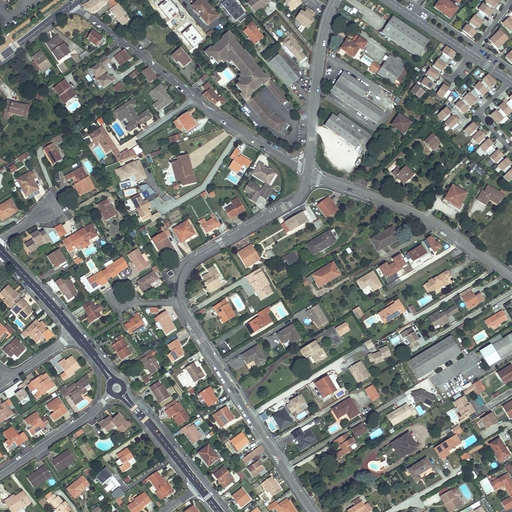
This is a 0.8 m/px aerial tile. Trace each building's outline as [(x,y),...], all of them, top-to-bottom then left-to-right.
[(94,12),(108,2),(106,0),(91,0),(87,3),(88,4),(94,12)] [(117,4),(113,0),(109,0),(110,1),(109,2),(111,5),(110,6),(112,8),(117,4)] [(198,0),(191,6),(208,25),(218,16),(214,11),(211,8),(204,0),(198,0)] [(221,4),(219,6),(221,8),(222,7),(225,11),(224,12),(226,13),(227,12),(230,16),(229,17),(230,19),(232,18),(235,22),(237,20),(240,23),(248,16),(242,10),(240,8),(239,7),(236,4),(232,0),(220,0),(219,1),(221,4)] [(266,4),(270,1),(268,0),(250,0),(247,3),(255,11),(265,2),(266,4)] [(292,0),(290,2),(292,5),(291,6),(294,9),(302,3),(300,1),(299,0),(292,0)] [(439,2),(435,8),(451,19),(455,14),(453,13),(457,7),(461,0),(443,0),(441,3),(439,2)] [(486,0),(486,1),(487,2),(484,5),(491,10),(493,7),(495,8),(499,2),(497,1),(496,0),(486,0)] [(94,12),(88,4),(88,5),(84,8),(85,8),(92,14),(94,12)] [(126,14),(118,4),(117,4),(112,8),(110,10),(122,25),(127,22),(125,19),(123,17),(123,16),(126,14)] [(137,9),(133,4),(129,7),(133,12),(137,9)] [(479,10),(480,11),(477,14),(484,19),(486,16),(488,17),(492,11),(491,10),(484,5),(483,4),(479,10)] [(311,10),(308,7),(304,12),(303,12),(301,10),(295,19),(299,21),(299,20),(303,22),(311,10)] [(312,18),(311,17),(315,12),(311,10),(303,22),(306,24),(305,25),(308,28),(314,19),(312,18)] [(475,17),(474,16),(470,22),(471,23),(477,28),(479,29),(483,23),(481,22),(484,19),(477,14),(475,17)] [(430,41),(393,16),(389,23),(387,22),(386,24),(388,25),(382,34),(393,41),(393,40),(419,58),(430,41)] [(511,22),(508,18),(503,23),(510,31),(511,29),(511,22)] [(263,37),(258,31),(257,32),(255,28),(256,27),(252,23),(247,27),(248,28),(244,31),(249,37),(248,38),(252,42),(253,41),(256,44),(263,37)] [(468,26),(467,25),(463,31),(472,38),(476,32),(475,31),(477,28),(471,23),(468,26)] [(211,39),(216,35),(212,30),(207,34),(211,39)] [(103,39),(93,31),(87,39),(98,48),(89,54),(91,55),(92,56),(102,48),(98,45),(103,39)] [(500,31),(495,36),(503,44),(508,39),(500,31)] [(291,39),(284,45),(300,63),(306,58),(301,52),(303,50),(297,43),(292,38),(293,38),(290,34),(288,36),(291,39)] [(224,39),(224,38),(215,45),(216,46),(213,49),(209,52),(212,56),(218,64),(222,61),(225,58),(227,58),(228,55),(229,55),(231,57),(229,58),(232,62),(241,72),(244,75),(245,74),(247,76),(246,78),(243,77),(243,80),(240,82),(236,85),(244,95),(245,96),(243,98),(246,101),(251,97),(250,96),(248,94),(250,93),(252,91),(253,92),(261,85),(262,84),(261,83),(263,82),(265,83),(267,86),(272,82),(268,77),(266,79),(263,76),(262,74),(263,73),(253,61),(252,62),(248,57),(244,52),(244,51),(235,40),(234,40),(232,38),(229,35),(224,39)] [(70,53),(58,36),(47,44),(59,61),(70,53)] [(291,39),(288,36),(282,42),(284,45),(291,39)] [(495,36),(490,41),(498,49),(503,44),(495,36)] [(145,47),(151,42),(146,37),(141,42),(145,47)] [(352,42),(349,40),(345,45),(344,44),(341,49),(339,53),(344,56),(345,54),(346,53),(354,58),(358,52),(360,48),(363,50),(368,43),(360,37),(355,44),(352,42)] [(421,59),(432,43),(430,41),(419,58),(421,59)] [(150,53),(155,48),(152,45),(146,50),(150,53)] [(192,61),(181,47),(181,48),(180,49),(191,62),(192,61)] [(442,53),(443,54),(441,57),(448,61),(450,58),(451,59),(455,53),(446,47),(442,53)] [(130,59),(124,50),(122,52),(119,48),(106,57),(109,61),(114,57),(120,66),(130,59)] [(191,62),(180,49),(171,56),(177,63),(178,62),(183,68),(191,62)] [(50,66),(40,51),(33,57),(35,61),(41,68),(43,71),(50,66)] [(83,61),(91,55),(89,54),(86,51),(79,56),(83,61)] [(298,79),(278,54),(277,56),(273,52),(265,59),(288,87),(298,79)] [(109,61),(105,55),(98,60),(100,63),(91,69),(96,77),(105,70),(103,67),(106,65),(105,64),(109,61)] [(231,57),(229,55),(228,55),(227,58),(225,58),(222,61),(224,63),(226,61),(228,61),(230,64),(232,62),(229,58),(231,57)] [(382,67),(377,64),(373,69),(372,69),(370,71),(373,73),(374,71),(394,84),(397,79),(401,82),(406,75),(402,73),(406,66),(390,56),(389,58),(388,58),(385,61),(386,61),(383,67),(382,67)] [(439,60),(438,59),(434,65),(440,70),(442,71),(447,65),(445,65),(448,61),(441,57),(439,60)] [(431,69),(430,68),(426,74),(428,75),(435,80),(439,74),(438,73),(440,70),(434,65),(433,65),(431,69)] [(156,79),(149,67),(142,71),(150,83),(156,79)] [(98,80),(108,74),(105,70),(96,77),(94,78),(97,82),(98,81),(98,80)] [(137,76),(135,74),(138,73),(136,71),(134,72),(134,71),(128,75),(131,80),(137,76)] [(221,79),(216,72),(211,76),(216,83),(221,79)] [(244,75),(241,72),(238,74),(241,76),(240,78),(238,80),(240,82),(243,80),(243,77),(246,78),(247,76),(245,74),(244,75)] [(369,89),(344,72),(338,81),(363,98),(369,89)] [(103,88),(113,81),(110,77),(108,74),(98,80),(103,88)] [(426,79),(425,78),(421,84),(430,90),(434,84),(433,83),(435,80),(428,75),(426,79)] [(482,80),(483,81),(480,83),(486,89),(489,87),(490,88),(496,83),(488,75),(482,80)] [(45,84),(50,80),(47,77),(39,82),(43,87),(46,86),(45,84)] [(76,96),(64,80),(54,88),(60,97),(61,96),(67,103),(76,96)] [(267,86),(282,104),(286,100),(272,82),(267,86)] [(474,88),(475,89),(472,91),(478,97),(481,95),(482,96),(487,91),(486,89),(480,83),(474,88)] [(217,99),(218,98),(208,89),(209,88),(204,84),(200,89),(204,93),(207,91),(217,99)] [(448,89),(449,88),(443,84),(437,92),(442,96),(443,97),(444,95),(447,98),(451,91),(448,89)] [(160,85),(153,90),(159,100),(154,104),(158,111),(173,101),(168,93),(166,94),(160,85)] [(417,86),(412,92),(420,99),(426,92),(417,86)] [(204,93),(202,95),(215,105),(218,101),(221,104),(225,100),(220,96),(218,98),(217,99),(207,91),(204,93)] [(470,94),(469,93),(463,98),(464,99),(470,105),(471,106),(477,101),(475,100),(478,97),(472,91),(470,94)] [(252,99),(251,97),(246,101),(265,123),(280,132),(285,122),(273,115),(256,95),(252,99)] [(385,113),(363,98),(355,109),(377,124),(385,113)] [(138,117),(132,107),(136,105),(132,99),(114,110),(117,116),(123,112),(126,111),(132,121),(130,122),(126,125),(129,130),(141,123),(142,124),(152,118),(147,111),(140,115),(141,116),(138,117)] [(461,102),(460,101),(455,106),(463,114),(468,109),(467,107),(470,105),(464,99),(461,102)] [(29,106),(22,104),(21,106),(11,104),(12,102),(7,101),(5,110),(10,111),(9,113),(10,113),(27,117),(29,106)] [(505,104),(504,103),(498,108),(500,110),(505,115),(506,116),(511,111),(511,110),(511,109),(511,106),(508,102),(505,104)] [(451,113),(445,108),(437,116),(442,121),(443,120),(446,123),(452,117),(449,115),(451,113)] [(497,112),(496,111),(490,116),(498,124),(504,119),(503,118),(505,115),(500,110),(497,112)] [(132,121),(126,111),(123,112),(130,122),(132,121)] [(196,125),(187,112),(178,119),(183,127),(187,132),(196,125)] [(371,136),(340,114),(337,118),(363,136),(361,140),(366,144),(371,136)] [(363,136),(337,118),(333,115),(325,126),(355,148),(361,140),(363,136)] [(409,127),(411,123),(399,115),(392,125),(396,128),(397,126),(405,132),(409,127)] [(450,129),(451,129),(453,131),(459,126),(457,123),(458,121),(453,116),(452,117),(446,123),(445,124),(450,129)] [(179,130),(183,127),(178,119),(173,121),(179,130)] [(476,130),(477,128),(472,123),(464,131),(469,136),(470,135),(473,138),(478,133),(476,130)] [(109,135),(103,126),(90,134),(90,135),(102,128),(107,136),(109,135)] [(407,136),(408,131),(409,127),(405,132),(397,126),(396,128),(402,136),(403,136),(405,136),(407,136)] [(116,146),(109,135),(107,136),(102,128),(90,135),(94,140),(98,138),(106,151),(110,149),(109,147),(111,146),(112,149),(116,146)] [(484,138),(485,137),(480,131),(478,133),(473,138),(472,139),(477,144),(478,144),(480,146),(486,141),(484,138)] [(441,143),(432,134),(424,142),(433,150),(441,143)] [(60,136),(51,142),(52,145),(53,146),(62,140),(60,136)] [(491,146),(493,145),(488,139),(486,141),(480,146),(479,147),(485,153),(486,152),(488,154),(494,149),(491,146)] [(51,145),(49,142),(43,146),(45,149),(44,149),(52,164),(61,159),(53,146),(52,145),(51,145)] [(120,154),(116,146),(112,149),(111,146),(109,147),(110,149),(106,151),(106,152),(111,150),(115,157),(120,154)] [(133,157),(128,149),(120,154),(115,157),(119,162),(132,157),(133,157)] [(247,167),(250,162),(242,157),(241,159),(237,156),(240,152),(236,149),(231,157),(234,160),(229,168),(237,173),(243,165),(247,167)] [(498,150),(497,152),(494,149),(488,154),(491,157),(490,158),(495,164),(496,163),(502,157),(503,156),(498,150)] [(178,161),(176,161),(173,162),(174,166),(178,166),(182,180),(183,185),(195,182),(192,170),(189,171),(188,167),(191,167),(188,155),(177,158),(178,161)] [(506,158),(504,160),(502,157),(496,163),(498,165),(498,166),(503,172),(503,171),(509,166),(511,164),(506,158)] [(134,175),(138,182),(146,178),(139,161),(122,168),(121,169),(122,171),(121,174),(119,175),(122,180),(128,178),(128,177),(134,174),(134,175)] [(174,166),(173,162),(171,162),(177,181),(182,180),(178,166),(174,166)] [(269,171),(268,171),(266,170),(267,168),(262,166),(263,164),(259,162),(252,174),(266,183),(269,178),(271,180),(275,174),(269,171)] [(8,167),(11,173),(17,171),(15,164),(8,167)] [(414,175),(406,166),(400,172),(397,168),(392,173),(399,180),(399,179),(400,178),(405,183),(414,175)] [(480,166),(477,171),(484,176),(487,171),(480,166)] [(511,168),(509,166),(503,171),(508,176),(505,179),(509,182),(511,179),(511,168)] [(91,187),(86,179),(86,178),(81,168),(65,177),(67,181),(71,180),(72,182),(76,179),(78,183),(75,184),(78,190),(81,194),(85,191),(91,188),(91,187)] [(39,189),(33,179),(30,173),(29,173),(17,180),(25,195),(33,191),(34,192),(39,189)] [(94,188),(88,177),(86,178),(86,179),(91,187),(91,188),(85,191),(86,193),(94,188)] [(266,199),(271,191),(264,186),(262,189),(249,182),(244,190),(252,195),(249,199),(255,203),(260,195),(266,199)] [(147,184),(140,186),(143,192),(147,189),(151,195),(155,193),(147,184)] [(461,204),(467,194),(453,186),(445,200),(451,203),(450,205),(460,211),(463,205),(461,204)] [(504,195),(499,192),(488,186),(485,192),(483,191),(477,200),(484,203),(487,198),(489,199),(499,204),(504,195)] [(143,201),(138,194),(131,198),(144,221),(150,217),(152,216),(147,208),(151,206),(147,199),(143,201)] [(337,212),(330,202),(332,200),(329,197),(318,205),(328,219),(337,212)] [(245,210),(238,198),(231,201),(233,205),(225,209),(230,217),(237,213),(238,214),(245,210)] [(17,210),(11,199),(0,206),(0,217),(2,221),(8,217),(7,216),(17,210)] [(116,215),(107,199),(96,205),(105,221),(116,215)] [(339,210),(332,200),(330,202),(337,212),(339,211),(339,210)] [(290,231),(311,219),(306,211),(303,213),(302,212),(296,216),(292,218),(285,222),(290,231)] [(153,221),(161,216),(159,212),(152,216),(150,217),(153,221)] [(221,226),(215,215),(211,217),(212,218),(201,225),(206,233),(217,226),(218,228),(221,226)] [(170,226),(166,218),(162,220),(167,228),(170,226)] [(319,220),(317,221),(313,223),(316,229),(320,227),(323,226),(319,220)] [(195,234),(187,221),(173,229),(181,242),(195,234)] [(290,231),(285,222),(285,223),(281,225),(286,234),(290,231)] [(66,233),(61,225),(55,228),(60,237),(66,233)] [(88,240),(98,235),(92,225),(62,241),(67,249),(78,243),(80,246),(82,248),(90,244),(88,240)] [(386,244),(398,236),(392,226),(371,239),(378,251),(387,245),(386,244)] [(323,247),(335,239),(331,230),(307,244),(313,255),(322,250),(320,247),(322,246),(323,247)] [(30,253),(50,241),(44,232),(40,234),(38,231),(31,235),(33,239),(25,245),(30,253)] [(174,250),(164,232),(152,239),(162,257),(174,250)] [(387,245),(399,238),(398,236),(386,244),(387,245)] [(433,254),(442,249),(437,241),(435,243),(431,236),(424,240),(433,254)] [(322,250),(337,241),(336,239),(335,239),(323,247),(322,246),(320,247),(322,250)] [(80,246),(78,243),(67,249),(69,252),(80,246)] [(413,262),(426,254),(422,246),(402,257),(405,261),(411,258),(413,262)] [(259,258),(253,247),(244,252),(243,250),(238,253),(247,267),(251,265),(250,263),(259,258)] [(145,262),(137,248),(128,254),(139,272),(150,264),(148,260),(145,262)] [(65,260),(59,250),(48,257),(53,266),(58,263),(65,260)] [(289,264),(298,259),(294,252),(285,257),(285,258),(286,259),(286,260),(289,264)] [(104,272),(108,278),(111,276),(111,277),(118,272),(128,266),(122,257),(113,263),(106,267),(107,269),(104,272)] [(328,280),(339,273),(333,262),(312,275),(319,287),(329,281),(328,280)] [(386,263),(377,268),(384,279),(393,274),(386,263)] [(222,286),(220,282),(217,277),(219,276),(218,273),(214,267),(208,271),(209,274),(210,275),(208,276),(207,275),(202,278),(205,283),(204,283),(210,293),(222,286)] [(270,284),(263,272),(262,272),(260,268),(245,277),(251,286),(252,285),(260,299),(273,292),(269,285),(270,284)] [(104,285),(108,282),(106,279),(102,272),(101,271),(97,273),(104,285)] [(149,284),(158,279),(153,271),(137,281),(144,292),(151,288),(149,284)] [(382,286),(373,271),(358,281),(363,289),(367,286),(367,284),(369,283),(370,284),(374,291),(382,286)] [(445,286),(449,284),(446,279),(448,277),(448,276),(450,275),(447,271),(433,279),(428,281),(429,282),(425,284),(425,285),(429,292),(430,292),(435,289),(436,290),(444,285),(445,286)] [(104,285),(97,273),(87,280),(93,289),(96,287),(100,285),(101,287),(104,285)] [(330,281),(341,274),(339,273),(328,280),(329,281),(330,281)] [(304,286),(313,281),(310,276),(302,281),(304,286)] [(78,294),(73,286),(69,280),(65,282),(62,278),(55,282),(58,286),(60,290),(62,289),(65,294),(68,300),(78,294)] [(21,300),(18,297),(20,295),(16,291),(14,293),(13,291),(8,286),(0,293),(6,298),(5,299),(10,303),(8,305),(12,308),(13,307),(21,300)] [(475,297),(474,296),(473,296),(470,292),(462,297),(469,309),(479,303),(475,297)] [(475,297),(479,303),(484,300),(480,294),(475,297)] [(33,312),(30,309),(27,306),(28,304),(22,298),(21,300),(13,307),(14,308),(18,314),(19,313),(25,319),(33,312)] [(233,312),(225,299),(222,301),(222,303),(214,308),(216,312),(216,311),(218,310),(223,317),(223,318),(222,319),(224,323),(232,318),(229,314),(233,312)] [(90,301),(82,306),(84,309),(93,303),(91,300),(90,301)] [(384,324),(405,311),(399,300),(394,302),(395,304),(378,314),(384,324)] [(101,316),(93,303),(84,309),(85,309),(89,316),(92,322),(101,316)] [(308,315),(319,308),(318,305),(307,312),(308,315)] [(269,324),(273,322),(268,314),(268,315),(267,314),(271,312),(268,307),(258,313),(260,317),(257,319),(257,320),(254,322),(253,321),(247,324),(249,328),(251,327),(255,333),(263,328),(262,327),(269,323),(269,324)] [(328,322),(319,308),(308,315),(309,315),(311,314),(311,315),(314,320),(314,321),(319,328),(328,322)] [(355,314),(357,319),(363,315),(361,310),(355,314)] [(507,319),(502,310),(488,319),(484,321),(488,328),(491,326),(494,330),(500,326),(498,323),(499,322),(500,323),(507,319)] [(176,329),(170,321),(167,316),(168,315),(166,311),(158,316),(160,320),(158,321),(167,334),(176,329)] [(437,312),(429,317),(435,327),(439,324),(443,322),(444,325),(449,322),(447,318),(444,313),(439,316),(437,312)] [(138,330),(145,325),(139,315),(135,317),(136,319),(133,320),(131,322),(125,325),(130,334),(138,330)] [(31,332),(40,323),(37,320),(28,329),(31,331),(31,332)] [(45,332),(43,330),(46,327),(41,322),(40,323),(31,332),(31,331),(28,329),(28,328),(21,334),(25,339),(29,335),(37,343),(41,339),(40,338),(43,335),(45,338),(51,332),(48,329),(45,332)] [(349,329),(346,323),(337,329),(340,334),(349,329)] [(255,333),(251,327),(249,328),(247,324),(245,325),(251,335),(252,335),(255,333)] [(301,339),(293,325),(277,334),(282,343),(289,339),(292,344),(301,339)] [(411,327),(401,334),(404,338),(406,337),(410,344),(409,345),(411,350),(419,345),(417,341),(419,340),(411,327)] [(500,360),(511,352),(511,333),(502,339),(492,346),(491,345),(480,351),(489,366),(500,360)] [(500,335),(489,341),(491,345),(492,346),(502,339),(500,335)] [(418,379),(461,353),(451,336),(408,362),(418,379)] [(26,349),(20,343),(21,342),(16,338),(9,346),(8,345),(3,350),(10,358),(14,354),(17,358),(26,349)] [(132,354),(127,347),(128,346),(124,338),(114,344),(119,352),(118,353),(122,360),(132,354)] [(370,339),(365,343),(370,350),(375,347),(370,339)] [(184,355),(179,347),(181,346),(177,340),(168,345),(172,352),(170,353),(171,353),(168,355),(168,356),(172,362),(175,360),(184,355)] [(324,354),(316,341),(301,349),(307,358),(311,356),(313,354),(317,361),(318,362),(322,359),(320,356),(324,354)] [(266,361),(257,347),(242,356),(247,364),(253,360),(257,366),(266,361)] [(154,351),(153,349),(152,349),(149,351),(151,354),(153,357),(157,355),(157,354),(156,354),(154,351)] [(138,362),(147,357),(151,354),(149,351),(139,356),(136,358),(137,359),(138,362)] [(359,352),(352,356),(356,361),(362,357),(359,352)] [(372,356),(368,358),(374,369),(378,366),(372,356)] [(73,372),(80,367),(72,357),(66,361),(63,363),(63,362),(62,361),(58,363),(65,373),(60,376),(63,381),(74,373),(73,372)] [(161,369),(153,357),(149,360),(147,357),(138,362),(141,365),(144,363),(147,367),(148,367),(148,369),(151,374),(152,375),(161,369)] [(374,369),(368,358),(360,363),(366,373),(374,369)] [(205,376),(201,369),(199,371),(199,370),(198,369),(194,363),(186,368),(182,370),(187,378),(191,376),(195,383),(203,378),(203,377),(205,376)] [(511,367),(511,365),(497,373),(503,382),(511,377),(511,367)] [(55,386),(52,382),(51,383),(48,379),(49,378),(46,373),(42,376),(43,377),(40,379),(39,377),(31,382),(41,396),(42,395),(41,394),(45,391),(46,392),(55,386)] [(325,398),(336,391),(331,382),(335,380),(333,375),(331,375),(328,377),(328,376),(318,382),(321,387),(320,387),(319,388),(325,398)] [(151,382),(149,379),(147,376),(142,380),(146,385),(151,382)] [(88,392),(85,387),(89,385),(86,380),(81,383),(80,381),(67,390),(64,386),(59,390),(64,397),(69,394),(71,396),(70,397),(75,405),(83,400),(79,394),(81,393),(83,395),(88,392)] [(41,396),(31,382),(30,382),(31,383),(28,385),(32,391),(35,389),(40,396),(41,396)] [(171,397),(163,385),(162,386),(159,382),(150,387),(155,395),(157,394),(162,403),(171,397)] [(26,386),(24,383),(18,387),(20,390),(15,394),(21,402),(28,397),(23,389),(26,386)] [(480,394),(474,384),(467,388),(468,389),(463,392),(465,395),(473,390),(476,396),(480,394)] [(379,397),(372,385),(365,389),(373,402),(379,397)] [(217,401),(213,394),(209,387),(200,393),(209,407),(217,401)] [(421,390),(411,393),(414,403),(420,401),(423,402),(423,403),(424,401),(427,403),(428,401),(432,403),(435,396),(431,395),(426,393),(425,392),(425,393),(423,393),(424,392),(423,391),(421,390)] [(294,401),(287,405),(291,413),(296,411),(297,414),(303,410),(300,406),(306,403),(301,395),(293,400),(294,401)] [(471,409),(468,403),(464,396),(454,402),(459,411),(464,418),(464,419),(475,412),(473,408),(471,409)] [(480,396),(474,400),(479,407),(485,403),(480,396)] [(21,402),(23,405),(30,399),(28,397),(21,402)] [(67,412),(58,398),(46,405),(50,411),(52,410),(54,413),(51,415),(54,420),(61,416),(60,414),(63,412),(64,414),(67,412)] [(359,413),(351,399),(333,409),(338,418),(347,413),(350,418),(359,413)] [(181,413),(176,405),(177,404),(177,403),(175,400),(165,406),(167,410),(171,416),(172,417),(176,414),(177,416),(176,416),(181,424),(190,419),(185,411),(184,411),(181,413)] [(511,400),(503,406),(505,408),(511,403),(511,400)] [(10,411),(7,407),(8,406),(5,402),(1,404),(2,406),(0,407),(0,420),(5,418),(6,420),(14,414),(11,411),(10,411)] [(185,411),(179,402),(177,403),(177,404),(176,405),(181,413),(184,411),(185,411)] [(408,408),(406,405),(399,409),(400,410),(397,412),(397,410),(387,416),(390,421),(394,419),(397,423),(411,414),(412,416),(416,413),(412,406),(408,408)] [(234,419),(226,407),(216,413),(224,426),(234,419)] [(280,431),(293,423),(284,408),(271,416),(280,431)] [(464,418),(459,411),(456,413),(460,421),(464,419),(464,418)] [(494,425),(498,423),(492,412),(480,419),(486,428),(493,424),(494,425)] [(49,423),(46,417),(41,420),(37,413),(25,420),(28,426),(30,424),(33,427),(30,429),(29,430),(32,435),(45,426),(49,423)] [(128,423),(123,418),(124,417),(120,413),(113,420),(110,417),(104,421),(104,420),(98,423),(103,430),(103,429),(104,429),(106,432),(113,428),(114,427),(115,426),(122,433),(128,428),(126,425),(128,423)] [(224,426),(216,413),(213,415),(221,428),(224,426)] [(259,416),(263,422),(268,419),(264,413),(259,416)] [(196,429),(191,423),(180,430),(182,433),(184,432),(194,444),(202,438),(201,435),(203,433),(198,427),(196,429)] [(366,431),(362,424),(351,430),(355,437),(366,431)] [(307,425),(300,429),(303,434),(310,430),(307,425)] [(122,433),(115,426),(114,427),(113,428),(120,435),(122,433)] [(24,433),(19,437),(13,427),(3,433),(8,440),(5,442),(8,447),(10,445),(10,446),(12,449),(18,445),(16,443),(19,441),(21,443),(28,438),(24,433)] [(379,428),(369,434),(373,439),(382,433),(379,428)] [(81,429),(73,435),(76,439),(84,433),(81,429)] [(300,429),(291,434),(294,439),(296,438),(298,437),(301,444),(300,445),(302,449),(311,445),(309,441),(315,438),(310,430),(303,434),(300,429)] [(418,447),(414,441),(414,440),(412,437),(409,432),(391,443),(401,459),(409,454),(409,453),(418,447)] [(234,453),(249,442),(242,433),(227,444),(234,453)] [(350,445),(354,443),(351,439),(346,441),(345,439),(347,438),(347,437),(345,434),(334,441),(336,444),(338,443),(339,442),(342,448),(343,449),(342,450),(338,452),(338,453),(340,457),(341,458),(351,451),(349,446),(350,445)] [(457,435),(436,448),(442,458),(450,453),(448,451),(462,442),(457,435)] [(511,454),(507,445),(504,447),(499,439),(490,445),(500,461),(511,454)] [(264,450),(261,445),(255,450),(258,454),(264,450)] [(218,459),(215,454),(208,446),(198,453),(208,467),(218,459)] [(133,457),(127,448),(118,454),(121,458),(119,460),(115,462),(122,473),(131,467),(127,461),(133,457)] [(72,461),(75,459),(69,450),(65,452),(65,454),(63,454),(62,455),(61,457),(59,457),(55,459),(58,463),(54,466),(58,472),(62,470),(61,468),(66,465),(66,464),(66,463),(69,461),(70,461),(72,461)] [(264,468),(261,463),(258,461),(259,460),(260,460),(261,459),(258,454),(255,450),(242,459),(245,463),(251,458),(254,463),(247,468),(253,476),(264,468)] [(463,461),(470,457),(469,456),(466,452),(460,456),(463,461)] [(106,462),(111,459),(108,454),(103,458),(106,462)] [(418,475),(432,467),(426,458),(408,469),(416,482),(421,479),(418,475)] [(62,470),(76,460),(76,459),(75,459),(72,461),(70,461),(69,461),(66,463),(66,464),(66,465),(61,468),(62,470)] [(234,480),(224,467),(214,475),(224,488),(234,480)] [(44,480),(48,478),(49,479),(52,476),(48,470),(44,472),(42,468),(38,471),(37,473),(35,473),(34,473),(34,475),(31,475),(28,478),(34,487),(38,484),(38,482),(42,480),(44,480)] [(111,478),(113,476),(106,468),(104,470),(99,475),(96,477),(103,484),(105,482),(110,477),(111,478)] [(422,479),(434,472),(432,469),(420,476),(422,479)] [(163,483),(165,482),(162,478),(160,474),(151,481),(158,491),(156,493),(161,500),(165,497),(163,495),(172,489),(168,483),(164,485),(163,483)] [(511,483),(510,480),(509,481),(508,479),(509,478),(507,474),(492,483),(490,480),(488,481),(490,484),(494,491),(504,484),(511,496),(501,502),(505,509),(508,507),(507,505),(509,504),(511,508),(511,507),(511,483)] [(392,485),(400,480),(397,475),(389,480),(392,485)] [(80,489),(82,488),(83,489),(89,484),(83,476),(67,489),(75,498),(82,492),(81,491),(80,489)] [(118,476),(105,486),(110,493),(123,484),(118,476)] [(282,490),(279,485),(278,486),(277,486),(275,484),(275,483),(276,483),(277,483),(274,479),(273,480),(272,477),(261,484),(268,493),(270,492),(272,496),(282,490)] [(35,488),(49,479),(48,478),(44,480),(42,480),(38,482),(38,484),(34,487),(35,488)] [(120,486),(113,493),(117,499),(119,497),(125,493),(120,486)] [(251,500),(242,488),(232,496),(235,500),(233,501),(236,505),(237,503),(241,508),(251,500)] [(452,511),(462,507),(457,497),(455,498),(451,491),(440,497),(445,505),(447,503),(452,511),(451,511),(452,511)] [(31,503),(24,492),(15,498),(9,501),(13,507),(10,508),(12,511),(14,511),(25,504),(27,506),(31,503)] [(143,506),(151,501),(145,492),(135,500),(135,501),(128,506),(131,511),(138,511),(142,510),(142,509),(141,508),(143,506)] [(67,507),(63,503),(58,496),(56,497),(54,494),(47,500),(49,503),(51,502),(56,509),(55,509),(57,511),(69,511),(71,510),(68,507),(67,507)] [(13,507),(9,501),(15,498),(13,495),(5,500),(5,501),(10,508),(13,507)] [(368,511),(364,505),(360,498),(352,502),(354,506),(347,511),(368,511)] [(295,511),(288,499),(278,505),(276,501),(269,505),(266,507),(269,511),(274,508),(276,507),(277,509),(278,511),(281,511),(283,511),(295,511)]
